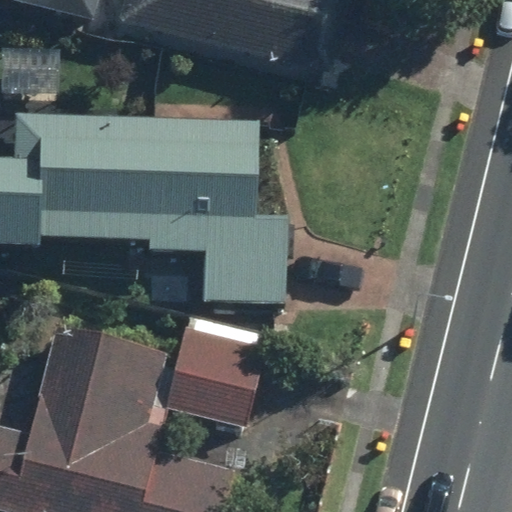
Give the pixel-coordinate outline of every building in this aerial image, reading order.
[(111,0),(0,0),(0,5),(104,30),(111,0)] [(133,0),(127,28),(353,77),(369,0),(133,0)] [(79,52),(0,52),(0,105),(79,105),(79,52)] [(270,128),(28,120),(23,168),(0,167),(0,255),(55,258),(56,242),(152,245),(152,260),(211,262),(210,312),(301,315),(304,227),(267,226),(270,128)] [(204,270),(144,268),(142,322),(202,325),(202,319),(204,270)] [(0,440),(0,511),(238,511),(247,479),(174,460),(185,418),(261,437),(284,345),(205,325),(192,379),(169,373),(172,359),(69,333),(40,450),(0,440)]
